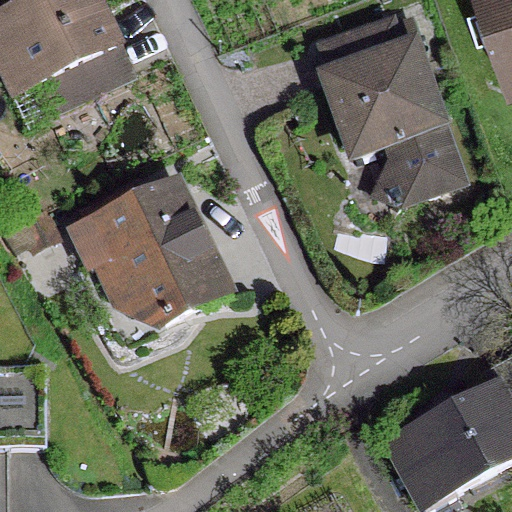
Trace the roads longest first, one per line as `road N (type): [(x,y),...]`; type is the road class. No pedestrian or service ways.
road 1 (residential): [(160,0),(305,312),(346,372)]
road 2 (residential): [(346,372),(169,511)]
road 3 (residential): [(511,270),(346,372)]
